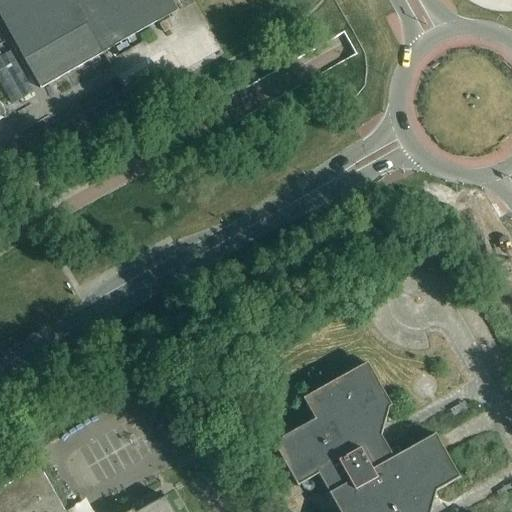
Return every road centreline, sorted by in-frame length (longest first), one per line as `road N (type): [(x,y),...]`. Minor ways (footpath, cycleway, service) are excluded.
road 1 (tertiary): [(294,204),(0,369)]
road 2 (tertiary): [(294,204),(420,158)]
road 3 (tertiary): [(398,121),(294,204)]
